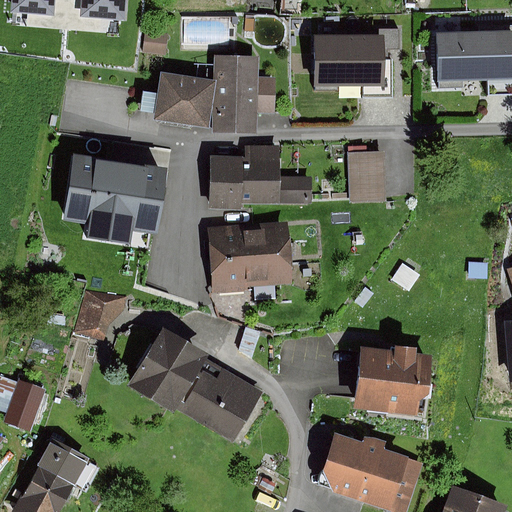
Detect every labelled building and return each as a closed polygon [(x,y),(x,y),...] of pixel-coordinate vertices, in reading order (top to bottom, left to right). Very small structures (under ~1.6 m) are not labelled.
[(6,0),(6,12),(26,15),(50,17),(51,0),(6,0)] [(77,0),(51,0),(50,17),(26,15),(25,27),(98,33),(100,15),(76,13),(77,0)] [(120,0),(77,0),(76,13),(100,15),(119,17),(120,0)] [(254,19),(245,19),(245,31),(253,31),(254,19)] [(509,31),(437,33),(438,80),(488,79),(488,95),(511,94),(511,26),(509,26),(509,31)] [(380,36),(314,36),(314,87),(362,87),(362,99),(393,99),(393,59),(388,59),(387,49),(399,49),(399,30),(380,30),(380,36)] [(170,36),(146,34),(144,54),(168,57),(170,36)] [(258,57),(216,55),(215,81),(214,128),(214,130),(253,132),(253,115),(274,115),(275,80),(257,80),(258,57)] [(215,81),(158,73),(151,119),(214,128),(215,81)] [(247,157),(209,156),(207,209),(242,210),(242,203),(278,204),(278,178),(279,147),(247,146),(247,157)] [(382,154),(348,156),(351,202),(385,200),(382,154)] [(167,169),(73,156),(64,220),(86,224),(84,238),(130,244),(132,230),(158,234),(167,169)] [(312,178),(278,178),(278,204),(311,204),(312,178)] [(285,226),(205,233),(210,290),(290,283),(285,226)] [(126,299),(86,289),(75,333),(104,340),(107,328),(123,310),(126,299)] [(204,355),(159,328),(126,384),(171,410),(172,408),(203,357),(204,355)] [(244,328),(237,349),(251,360),(260,333),(244,328)] [(389,352),(356,348),(350,408),(414,415),(416,400),(424,395),(428,357),(412,355),(413,348),(389,346),(389,352)] [(260,390),(203,357),(172,408),(230,441),(260,390)] [(42,392),(0,377),(0,409),(8,412),(5,422),(28,430),(42,392)] [(361,444),(330,435),(314,485),(401,511),(406,511),(421,465),(380,453),(383,443),(363,437),(361,444)] [(58,511),(86,461),(50,441),(11,511),(58,511)] [(503,511),(505,506),(448,488),(439,511),(503,511)]
